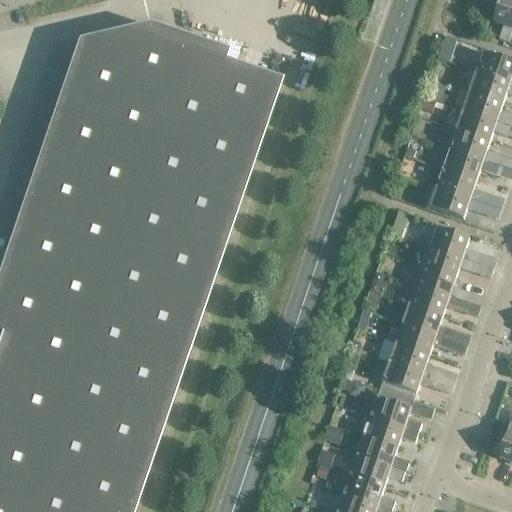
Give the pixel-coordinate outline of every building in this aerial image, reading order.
[(511,0),(501,0),(494,23),(504,27),(499,41),(509,44),(511,33),(511,0)] [(0,305),(0,357),(3,358),(0,367),(0,511),(142,511),(153,482),(286,92),(289,84),(232,65),(235,56),(158,29),(89,46),(0,305)] [(446,38),(438,61),(449,64),(457,41),(446,38)] [(511,63),(483,54),(476,74),(511,86),(511,63)] [(511,86),(476,74),(470,93),(503,105),(507,95),(511,96),(511,86)] [(432,82),(426,98),(440,103),(446,86),(432,82)] [(503,105),(470,93),(463,112),(497,124),(503,105)] [(425,100),(422,110),(432,113),(435,103),(425,100)] [(497,124),(463,112),(456,132),(490,143),(497,124)] [(511,118),(504,116),(501,125),(511,129),(511,125),(511,118)] [(511,129),(501,125),(497,136),(507,139),(511,129)] [(490,143),(456,132),(450,151),(484,163),(490,143)] [(484,163),(450,151),(443,170),(477,182),(484,163)] [(491,155),(488,164),(498,167),(501,158),(491,155)] [(498,167),(488,164),(485,173),(495,177),(498,167)] [(477,182),(443,170),(437,190),(485,206),(488,197),(474,192),(477,182)] [(485,206),(437,190),(430,209),(464,221),(467,210),(481,215),(485,206)] [(392,234),(403,238),(405,230),(394,227),(392,234)] [(429,249),(477,265),(491,270),(494,261),(466,252),(470,241),(436,229),(429,249)] [(392,236),(388,246),(394,248),(398,238),(392,236)] [(477,265),(429,249),(423,268),(456,280),(460,270),(474,275),(477,265)] [(456,280),(423,268),(416,288),(464,304),(467,295),(453,290),(456,280)] [(375,285),(372,294),(380,297),(383,288),(375,285)] [(464,304),(416,288),(409,307),(443,319),(446,309),(460,313),(464,304)] [(443,319),(409,307),(403,326),(436,338),(443,319)] [(441,339),(436,338),(403,326),(396,345),(430,357),(433,347),(447,352),(450,343),(441,339)] [(444,330),(441,339),(450,343),(454,333),(444,330)] [(355,343),(352,352),(359,354),(362,346),(355,343)] [(430,357),(396,345),(390,365),(423,376),(430,357)] [(427,378),(423,376),(390,365),(383,385),(396,389),(393,396),(413,403),(415,396),(416,396),(420,386),(434,390),(437,381),(427,378)] [(431,369),(427,378),(437,381),(440,372),(431,369)] [(346,371),(343,379),(351,382),(354,373),(346,371)] [(413,403),(393,396),(391,404),(378,399),(371,419),(419,436),(422,426),(408,422),(411,411),(410,411),(413,403)] [(419,436),(371,419),(364,439),(398,450),(401,440),(416,445),(419,436)] [(511,422),(499,460),(511,464),(511,422)] [(331,427),(325,446),(336,450),(343,431),(331,427)] [(398,450),(364,439),(358,458),(406,474),(409,465),(395,460),(398,450)] [(324,453),(319,466),(331,470),(335,457),(324,453)] [(406,474),(358,458),(351,477),(385,489),(388,479),(402,483),(406,474)] [(320,468),(316,479),(326,482),(329,471),(320,468)] [(385,489),(351,477),(344,496),(378,508),(385,489)] [(376,511),(378,508),(344,496),(339,511),(376,511)] [(386,500),(382,509),(389,511),(392,511),(395,504),(386,500)]
